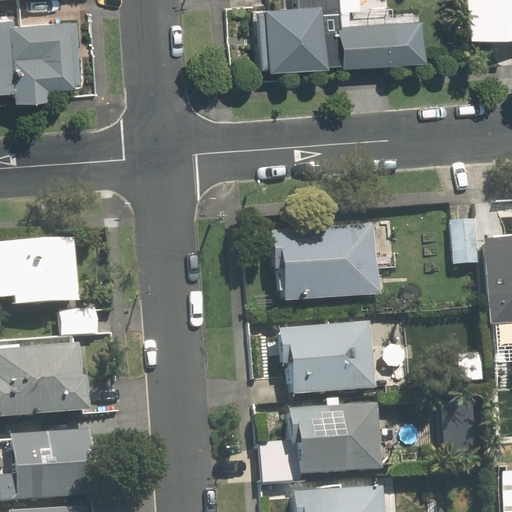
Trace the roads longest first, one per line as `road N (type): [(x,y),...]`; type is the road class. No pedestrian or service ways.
road 1 (residential): [(160,157),(187,511)]
road 2 (residential): [(160,157),(511,131)]
road 3 (residential): [(0,167),(160,157)]
road 4 (residential): [(150,0),(160,157)]
